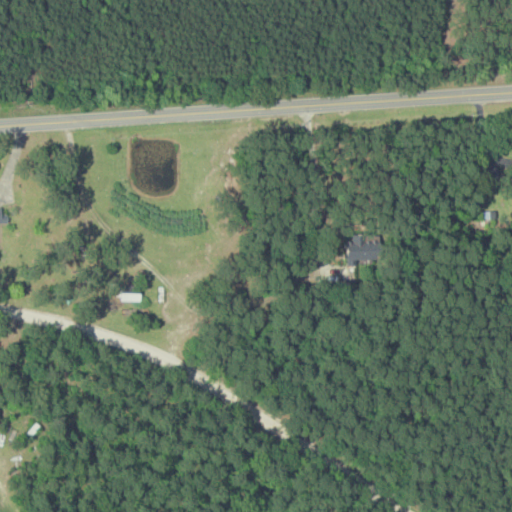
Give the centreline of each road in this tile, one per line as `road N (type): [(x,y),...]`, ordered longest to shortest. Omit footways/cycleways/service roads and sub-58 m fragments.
road 1 (tertiary): [(511,93),(0,126)]
road 2 (residential): [(394,511),(170,369),(0,312)]
